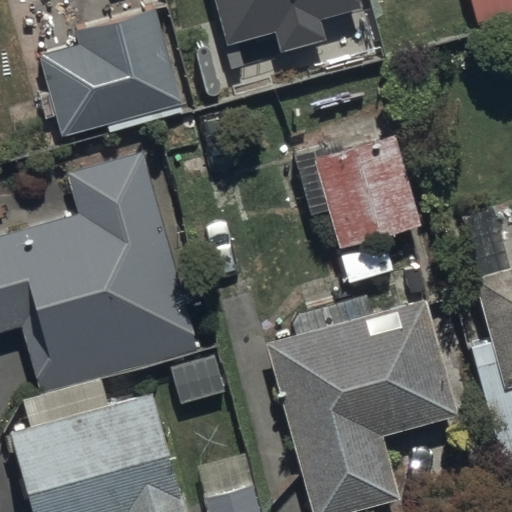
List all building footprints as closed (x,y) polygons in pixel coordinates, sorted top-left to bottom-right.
[(362,0),(216,0),(228,43),(274,30),(280,53),(327,39),(322,22),(365,10),(362,0)] [(511,0),(468,0),(475,26),(511,16),(511,0)] [(77,45),(39,56),(61,137),(184,102),(156,4),(72,28),(77,45)] [(389,141),(313,165),(342,256),(418,232),(389,141)] [(141,153),(65,176),(77,215),(0,238),(0,338),(20,333),(40,398),(202,348),(141,153)] [(511,489),(511,270),(511,271),(492,209),(465,216),(483,277),(473,280),(492,344),(468,351),(509,491),(511,489)] [(292,317),(299,341),(269,349),(313,511),(366,511),(399,503),(382,441),(460,420),(428,305),(373,321),(367,297),(292,317)] [(21,407),(29,436),(9,441),(28,511),(185,511),(151,396),(108,409),(101,385),(21,407)] [(259,511),(251,481),(204,494),(209,511),(259,511)]
